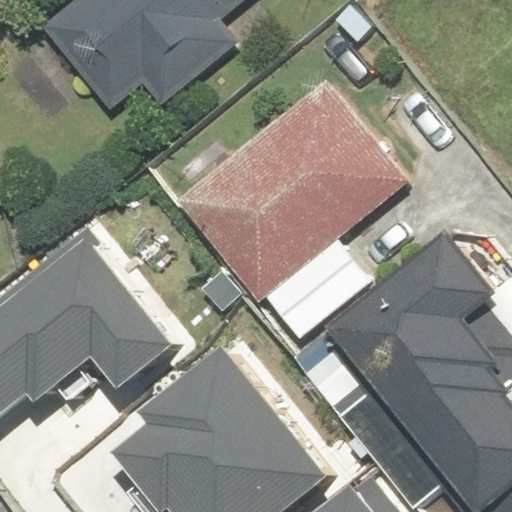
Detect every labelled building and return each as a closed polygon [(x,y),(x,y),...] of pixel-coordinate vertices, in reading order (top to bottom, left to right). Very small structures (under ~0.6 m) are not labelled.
[(237,21),(262,0),(88,0),(53,30),(125,115),(163,83),(179,102),(253,40),(237,21)] [(316,341),(386,281),(355,244),(426,183),(340,82),(193,207),(279,308),(284,303),(316,341)] [(102,222),(0,301),(0,413),(44,379),(54,390),(112,345),(139,379),(192,337),(102,222)] [(511,277),(468,223),(344,323),(390,379),(367,397),(436,482),(468,457),(507,505),(498,511),(511,511),(511,307),(506,300),(511,294),(511,277)] [(173,413),(135,442),(184,502),(192,496),(205,511),(292,511),(348,467),(246,339),(165,403),(173,413)] [(419,511),(389,473),(338,511),(419,511)]
